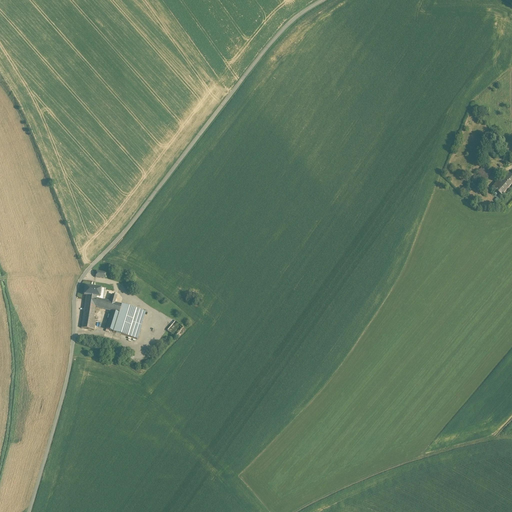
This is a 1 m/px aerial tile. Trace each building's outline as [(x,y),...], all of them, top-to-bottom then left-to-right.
[(493,173),(485,165),(477,174),(481,178),(485,182),(493,173)] [(511,184),(511,176),(510,174),(503,182),(509,188),(511,184)] [(503,182),(500,179),(492,188),(502,196),(509,188),(503,182)] [(105,289),(85,286),(84,296),(86,296),(85,306),(95,307),(111,312),(114,303),(110,302),(104,300),(105,289)] [(115,303),(114,303),(111,312),(106,330),(113,332),(122,305),(115,303)] [(146,312),(122,305),(113,332),(137,340),(146,312)] [(95,307),(85,306),(81,329),(94,330),(96,321),(93,321),(95,307)] [(183,328),(175,321),(167,330),(175,337),(183,328)] [(128,357),(122,361),(127,366),(132,361),(128,357)]
